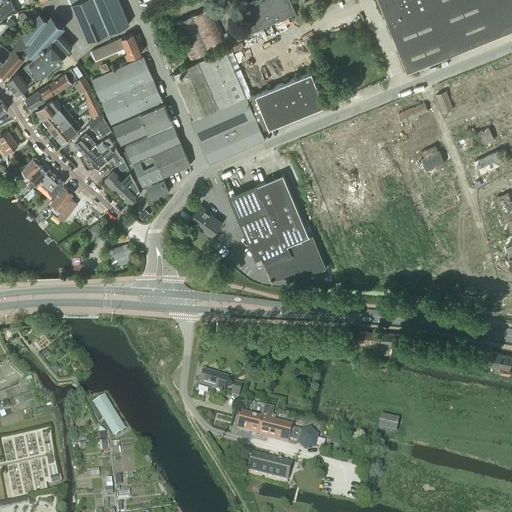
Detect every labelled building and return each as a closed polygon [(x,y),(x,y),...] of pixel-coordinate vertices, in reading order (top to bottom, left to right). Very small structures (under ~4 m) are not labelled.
[(3,0),(5,3),(0,6),(0,20),(2,18),(6,16),(9,14),(18,11),(11,0),(3,0)] [(129,23),(119,0),(79,0),(71,3),(88,41),(129,23)] [(249,33),(296,12),(290,0),(253,0),(238,7),(249,33)] [(419,0),(378,0),(408,71),(439,58),(511,29),(511,0),(504,0),(433,29),(419,0)] [(228,42),(212,6),(174,23),(190,59),(228,42)] [(15,51),(0,67),(0,76),(3,79),(24,58),(20,55),(27,47),(35,56),(22,68),(36,82),(73,47),(59,32),(66,25),(54,12),(49,17),(42,9),(12,49),(15,51)] [(25,14),(20,20),(25,24),(30,17),(25,14)] [(11,18),(6,23),(11,28),(17,23),(11,18)] [(96,59),(109,53),(125,46),(128,51),(125,53),(128,59),(142,53),(139,47),(140,47),(133,32),(124,36),(92,50),(96,59)] [(0,64),(5,58),(11,52),(0,43),(0,64)] [(194,118),(191,119),(211,163),(266,139),(261,130),(261,129),(254,114),(258,112),(255,104),(251,105),(247,97),(252,95),(231,48),(192,65),(192,64),(180,69),(180,70),(174,73),(194,118)] [(163,100),(150,71),(144,56),(92,79),(111,123),(163,100)] [(254,114),(261,129),(325,104),(312,71),(252,95),(247,97),(251,105),(255,104),(258,112),(254,114)] [(7,83),(16,95),(21,90),(26,86),(17,72),(13,74),(7,83)] [(30,109),(31,109),(70,83),(64,74),(24,100),(30,109)] [(76,80),(83,91),(90,87),(88,82),(83,76),(76,80)] [(83,91),(88,98),(93,95),(93,94),(94,94),(90,87),(83,91)] [(86,100),(91,108),(96,104),(97,103),(96,101),(97,101),(93,95),(88,98),(86,100)] [(35,111),(42,120),(58,108),(51,99),(35,111)] [(164,103),(113,126),(121,144),(172,121),(164,103)] [(58,108),(42,120),(48,128),(69,112),(63,104),(58,108)] [(101,112),(96,104),(91,108),(96,116),(101,112)] [(69,112),(48,128),(55,136),(75,120),(69,112)] [(93,129),(98,126),(105,135),(108,133),(109,133),(109,134),(112,132),(105,119),(104,120),(100,115),(98,116),(99,117),(89,124),(93,129)] [(75,120),(55,136),(61,144),(81,127),(75,120)] [(173,125),(125,146),(132,163),(142,186),(191,165),(173,125)] [(0,147),(5,155),(18,145),(8,130),(0,135),(0,147)] [(74,144),(84,155),(96,143),(96,142),(86,133),(74,144)] [(96,143),(84,155),(97,170),(111,156),(112,156),(115,159),(123,154),(109,134),(109,133),(96,142),(96,143)] [(125,146),(121,148),(129,165),(132,163),(125,146)] [(114,160),(117,164),(125,159),(123,155),(114,160)] [(33,157),(22,168),(27,173),(37,183),(39,181),(45,173),(40,167),(41,166),(38,164),(39,163),(39,161),(36,157),(33,157)] [(37,183),(36,185),(46,193),(50,189),(55,193),(63,182),(48,170),(45,173),(39,181),(37,183)] [(114,189),(120,193),(134,178),(131,172),(130,170),(123,178),(114,170),(105,179),(103,181),(107,186),(112,191),(114,189)] [(262,256),(265,263),(272,280),(326,268),(312,235),(310,237),(283,174),(256,185),(267,211),(241,222),(256,258),(262,256)] [(134,178),(120,193),(125,198),(123,201),(127,205),(129,205),(137,197),(135,195),(140,189),(134,178)] [(151,199),(168,191),(163,179),(145,187),(151,199)] [(59,191),(51,200),(52,200),(62,209),(57,214),(64,220),(70,212),(77,204),(70,198),(72,195),(74,193),(73,192),(73,190),(69,187),(68,187),(66,186),(66,187),(64,186),(60,192),(59,191)] [(32,187),(24,195),(29,200),(36,192),(32,187)] [(244,190),(232,196),(230,196),(235,209),(250,203),(244,190)] [(212,236),(222,223),(210,214),(211,213),(200,206),(189,221),(199,228),(200,227),(212,236)] [(107,268),(132,261),(133,261),(128,243),(105,250),(107,255),(109,255),(111,263),(106,264),(107,268)] [(360,331),(358,345),(358,346),(364,346),(365,340),(374,341),(374,350),(378,350),(380,333),(360,331)] [(382,333),(381,347),(398,348),(399,334),(382,333)] [(511,360),(511,356),(492,352),(488,367),(495,368),(494,371),(509,374),(511,360)] [(229,379),(204,371),(199,386),(224,394),(229,379)] [(243,385),(235,383),(231,396),(239,398),(243,385)] [(104,396),(92,404),(113,437),(125,430),(104,396)] [(288,443),(289,440),(297,442),(305,450),(316,447),(323,449),(325,441),(318,439),(319,436),(310,428),(299,431),(292,429),(293,425),(274,421),(274,419),(272,418),(274,409),(265,406),(262,418),(242,413),(237,430),(288,443)] [(379,430),(395,433),(398,419),(382,416),(379,430)] [(253,454),(249,472),(287,482),(292,464),(253,454)]
